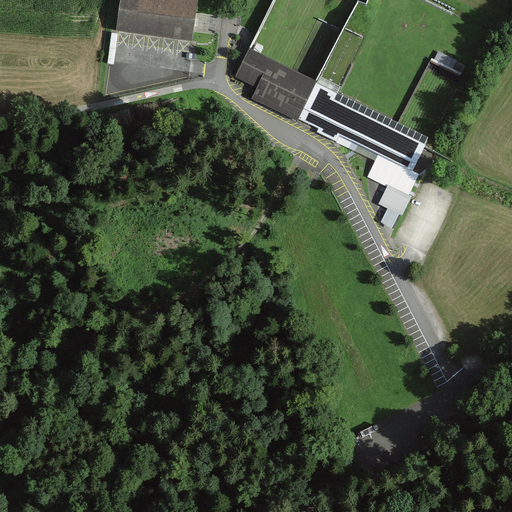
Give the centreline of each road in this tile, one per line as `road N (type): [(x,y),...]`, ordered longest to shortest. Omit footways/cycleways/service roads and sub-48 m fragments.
road 1 (unclassified): [(511,354),(461,393),(334,161),(217,85)]
road 2 (track): [(229,0),(217,85),(0,117)]
road 3 (track): [(166,511),(143,454),(65,366),(21,356)]
